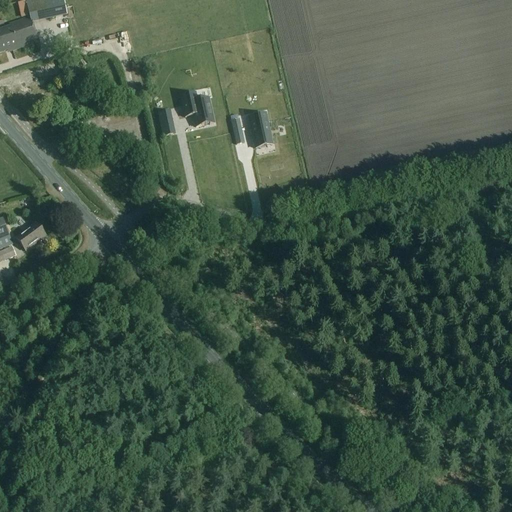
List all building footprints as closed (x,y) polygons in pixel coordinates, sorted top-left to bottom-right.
[(63,0),(44,0),(49,19),(66,15),(63,0)] [(147,13),(62,27),(65,48),(152,33),(150,22),(200,14),(201,19),(210,17),(208,4),(148,14),(147,13)] [(10,27),(0,30),(0,53),(11,50),(12,52),(38,44),(30,19),(10,25),(10,27)] [(186,32),(193,76),(210,74),(207,54),(200,56),(196,30),(186,32)] [(236,60),(250,58),(250,48),(235,50),(236,60)] [(167,75),(177,72),(172,50),(161,53),(167,75)] [(57,62),(67,81),(78,75),(68,56),(57,62)] [(100,72),(112,87),(118,82),(106,67),(100,72)] [(13,92),(18,100),(12,104),(24,122),(30,118),(26,113),(41,103),(34,92),(28,96),(22,86),(13,92)] [(214,125),(208,99),(196,102),(195,94),(180,97),(185,119),(193,117),(196,129),(214,125)] [(170,112),(158,114),(160,124),(172,121),(170,112)] [(271,112),(255,116),(262,147),(278,144),(271,112)] [(241,131),(239,121),(231,123),(233,133),(241,131)] [(0,250),(10,246),(0,222),(0,221),(0,250)] [(25,254),(33,249),(45,240),(35,227),(16,240),(25,254)] [(12,247),(0,252),(0,262),(15,256),(12,247)]
